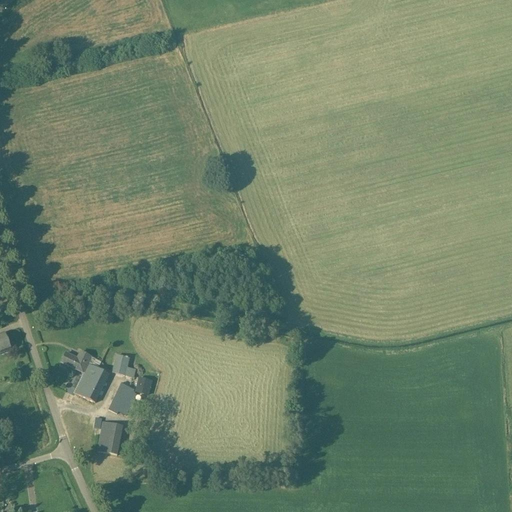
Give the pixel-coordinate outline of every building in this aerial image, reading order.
[(0,335),(0,354),(10,351),(3,334),(0,335)] [(111,336),(109,344),(132,348),(134,340),(111,336)] [(74,395),(95,405),(109,376),(97,370),(93,368),(96,361),(79,353),(78,355),(76,360),(65,354),(60,363),(83,374),(84,374),(74,395)] [(111,374),(133,380),(135,371),(127,369),(129,359),(116,356),(111,374)] [(148,397),(152,382),(138,378),(134,393),(148,397)] [(134,390),(121,384),(108,411),(117,415),(118,414),(126,418),(137,395),(133,393),(134,390)] [(123,428),(102,423),(97,453),(117,457),(123,428)]
